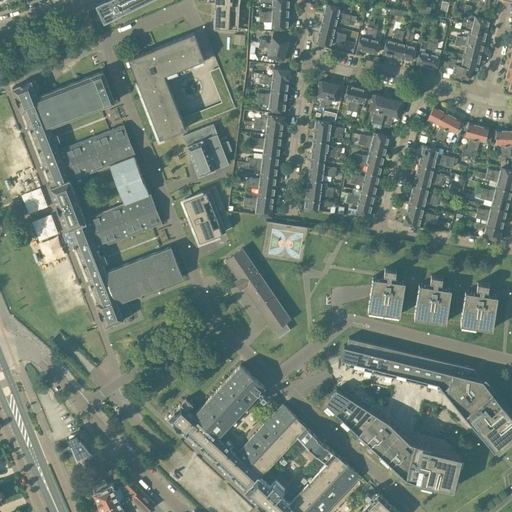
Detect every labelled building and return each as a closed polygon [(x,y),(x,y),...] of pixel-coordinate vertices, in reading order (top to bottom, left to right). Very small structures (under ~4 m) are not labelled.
[(147,0),(109,0),(106,1),(106,0),(96,5),(104,22),(114,17),(147,0)] [(215,0),(215,27),(238,27),(239,5),(239,0),(215,0)] [(327,3),(324,13),(355,20),(356,21),(357,16),(344,13),(345,7),(341,6),(327,3)] [(430,6),(419,5),(418,11),(429,13),(430,6)] [(260,11),(260,16),(288,18),(289,8),(273,7),(272,12),(260,11)] [(402,18),(403,16),(404,11),(390,8),(389,14),(398,15),(396,20),(401,21),(402,18)] [(413,12),(404,11),(403,16),(402,18),(412,19),(413,12)] [(355,20),(324,13),(322,22),(336,26),(337,21),(349,24),(354,25),(355,20)] [(468,19),(467,23),(487,28),(489,19),(475,15),(474,21),(468,19)] [(287,28),(288,18),(260,16),(259,21),(272,22),(271,27),(287,28)] [(322,22),(319,31),(345,38),(346,34),(334,31),(336,26),(322,22)] [(472,27),(471,32),(485,36),(487,28),(467,23),(466,26),(472,27)] [(367,51),(373,27),(367,26),(365,37),(360,35),(357,48),(367,51)] [(409,32),(406,44),(403,57),(413,60),(416,46),(418,40),(413,39),(415,27),(410,26),(409,32)] [(367,51),(377,53),(380,40),(375,39),(378,28),(373,27),(367,51)] [(393,55),(399,29),(395,28),(392,40),(387,39),(383,53),(393,55)] [(404,31),(399,29),(393,55),(403,57),(406,44),(401,42),(404,31)] [(194,31),(128,57),(160,137),(186,127),(165,73),(205,57),(194,31)] [(344,42),(345,38),(319,31),(317,42),(331,46),(333,39),(344,42)] [(456,40),(483,47),(485,36),(471,32),(469,31),(467,40),(462,39),(463,37),(457,36),(456,40)] [(245,44),(245,34),(234,34),(233,44),(245,44)] [(260,43),(286,49),(289,38),(273,34),(271,43),(266,42),(266,40),(261,38),(260,42),(260,43)] [(428,41),(422,39),(416,63),(427,66),(434,37),(434,36),(429,35),(428,41)] [(427,66),(437,68),(441,49),(436,48),(437,43),(438,38),(434,37),(427,66)] [(284,61),(286,49),(260,43),(260,42),(251,40),(250,58),(259,59),(255,53),(255,46),(264,48),(265,46),(269,48),(267,56),(262,55),(261,57),(259,57),(259,59),(273,61),(273,58),(284,61)] [(465,45),(463,54),(480,58),(483,47),(456,40),(455,44),(461,46),(461,44),(465,45)] [(471,68),(477,69),(480,58),(463,54),(461,62),(457,61),(457,59),(451,58),(450,62),(471,68)] [(450,62),(445,60),(444,65),(449,67),(450,64),(454,65),(452,75),(468,79),(471,68),(450,62)] [(268,75),(268,73),(258,72),(258,76),(260,77),(289,80),(290,70),(274,68),(273,76),(268,75)] [(105,255),(100,257),(97,249),(162,223),(124,125),(59,150),(56,142),(60,140),(58,133),(53,135),(50,127),(115,101),(102,70),(37,96),(35,91),(39,89),(35,78),(31,80),(12,87),(15,94),(14,94),(18,103),(19,102),(22,110),(24,109),(52,183),(50,184),(56,199),(56,201),(60,211),(61,213),(67,228),(69,227),(98,300),(96,301),(99,309),(98,309),(102,318),(105,325),(125,318),(124,317),(132,314),(127,303),(120,306),(118,302),(183,276),(171,246),(106,272),(103,263),(107,262),(105,255)] [(272,83),(271,88),(287,91),(289,80),(260,77),(259,82),(272,83)] [(320,105),(324,106),(331,81),(320,79),(316,94),(325,96),(324,100),(322,100),(320,105)] [(342,84),(331,81),(324,106),(329,108),(330,103),(331,103),(332,98),(338,100),(342,84)] [(358,87),(348,84),(345,97),(350,98),(347,109),(352,110),(358,87)] [(351,115),(356,116),(359,101),(365,102),(368,89),(358,87),(352,110),(351,115)] [(286,101),(287,91),(271,88),(271,94),(258,92),(258,97),(286,101)] [(0,91),(0,285),(9,307),(58,331),(60,330),(95,363),(105,354),(96,329),(98,328),(5,90),(0,91)] [(384,95),(374,92),(370,108),(374,110),(371,122),(377,123),(384,95)] [(389,113),(393,97),(384,95),(377,123),(376,127),(380,128),(384,112),(389,113)] [(286,101),(258,97),(257,103),(269,104),(269,109),(285,111),(286,101)] [(400,116),(404,100),(393,97),(389,113),(387,123),(391,125),(393,119),(391,118),(392,114),(400,116)] [(436,123),(443,110),(436,106),(436,105),(435,105),(434,105),(422,129),(426,131),(431,120),(436,123)] [(452,114),(451,114),(443,110),(436,123),(441,125),(435,136),(439,138),(452,114)] [(255,117),(254,122),(283,126),(284,116),(268,114),(268,119),(255,117)] [(454,132),(461,120),(454,116),(452,114),(439,138),(444,140),(449,130),(454,132)] [(316,118),(315,128),(343,132),(344,127),(332,126),(332,120),(316,118)] [(281,136),(283,126),(254,122),(254,127),(266,129),(265,134),(281,136)] [(471,150),(472,150),(479,124),(479,123),(477,124),(469,122),(465,135),(470,137),(467,148),(463,147),(462,154),(470,156),(471,150)] [(229,140),(221,143),(217,132),(213,123),(183,135),(199,174),(215,168),(228,162),(225,154),(233,151),(229,140)] [(485,141),(489,127),(481,125),(479,123),(479,124),(472,150),(476,151),(480,139),(485,141)] [(343,137),(343,132),(315,128),(314,138),(330,140),(330,135),(343,137)] [(505,156),(507,130),(507,128),(505,130),(496,129),(496,144),(500,144),(500,156),(501,156),(500,166),(501,166),(505,167),(505,156)] [(374,131),(373,136),(354,132),(353,136),(359,137),(359,138),(387,145),(389,135),(374,131)] [(280,146),(281,136),(265,134),(265,138),(252,137),(251,142),(280,146)] [(329,145),(330,140),(314,138),(312,148),(338,151),(341,152),(341,147),(329,145)] [(370,146),(369,151),(384,155),(387,145),(359,138),(358,143),(370,146)] [(264,148),(263,154),(279,156),(280,146),(251,142),(251,147),(264,148)] [(423,144),(421,154),(454,162),(457,163),(458,158),(450,156),(442,154),(443,149),(434,147),(430,145),(423,144)] [(338,151),(312,148),(311,158),(325,160),(325,155),(338,156),(338,151)] [(382,165),(384,155),(369,151),(368,156),(356,153),(354,158),(357,158),(382,165)] [(249,162),(278,166),(279,156),(263,154),(262,159),(250,157),(249,162)] [(453,167),(454,162),(421,154),(418,163),(434,167),(435,162),(453,167)] [(324,166),(325,160),(311,158),(310,168),(336,171),(336,167),(324,166)] [(380,174),(382,165),(357,158),(356,163),(368,166),(366,171),(380,174)] [(276,176),(278,166),(249,162),(249,167),(261,169),(260,174),(276,176)] [(434,167),(418,163),(416,173),(449,182),(450,177),(433,172),(434,167)] [(488,168),(486,173),(511,179),(511,168),(505,167),(501,166),(499,171),(488,168)] [(336,171),(310,168),(309,178),(322,180),(323,174),(335,176),(336,171)] [(377,184),(380,174),(366,171),(365,176),(353,173),(352,178),(377,184)] [(416,173),(413,183),(429,187),(430,182),(448,186),(449,182),(416,173)] [(511,190),(511,188),(511,179),(486,173),(485,178),(497,181),(496,186),(511,190)] [(243,176),(242,181),(275,186),(276,176),(260,174),(260,179),(243,176)] [(363,185),(361,190),(375,194),(377,184),(352,178),(348,177),(347,181),(351,182),(363,185)] [(309,178),(307,188),(333,191),(337,192),(337,189),(336,187),(322,185),(322,180),(309,178)] [(258,189),(258,194),(274,196),(275,186),(242,181),(242,186),(258,189)] [(413,183),(411,192),(439,199),(440,195),(428,191),(429,187),(413,183)] [(183,198),(191,217),(189,217),(191,221),(192,221),(200,240),(212,235),(232,227),(216,185),(183,198)] [(483,187),(482,193),(509,200),(511,190),(496,186),(495,190),(483,187)] [(307,188),(306,198),(320,199),(320,194),(333,196),(333,191),(307,188)] [(375,194),(361,190),(360,196),(348,192),(347,197),(373,203),(375,194)] [(492,200),(491,206),(507,210),(509,200),(482,193),(476,191),(474,196),(492,200)] [(446,201),(439,199),(411,192),(409,202),(424,206),(425,201),(444,206),(446,201)] [(244,202),(273,206),(274,196),(258,194),(257,199),(245,197),(245,199),(244,202)] [(355,215),(369,218),(373,203),(347,197),(346,201),(358,204),(355,215)] [(306,198),(305,208),(319,210),(319,204),(335,206),(336,202),(332,201),(320,199),(306,198)] [(271,216),(273,206),(244,202),(244,207),(256,208),(255,214),(271,216)] [(423,211),(424,206),(409,202),(406,212),(432,219),(434,219),(435,214),(423,211)] [(478,207),(477,212),(504,219),(507,210),(491,206),(490,210),(478,207)] [(434,219),(432,219),(406,212),(403,223),(419,227),(421,218),(426,219),(425,221),(436,224),(437,220),(434,219)] [(502,229),(504,219),(477,212),(475,217),(487,220),(486,224),(486,225),(502,229)] [(486,225),(486,224),(476,222),(475,226),(481,228),(481,226),(485,227),(483,235),(499,239),(502,229),(486,225)] [(239,277),(235,279),(241,287),(244,285),(274,328),(275,328),(280,335),(291,328),(286,320),(291,317),(272,290),(274,288),(271,284),(269,286),(242,248),(226,259),(239,277)] [(405,280),(373,275),(368,309),(400,314),(405,280)] [(446,321),(451,287),(419,282),(414,316),(446,321)] [(498,295),(466,290),(460,323),(493,328),(498,295)] [(349,336),(347,345),(344,344),(341,358),(349,360),(348,364),(354,366),(361,339),(349,336)] [(371,342),(361,339),(354,366),(365,369),(371,342)] [(382,344),(371,342),(365,369),(375,371),(382,344)] [(392,347),(382,344),(375,371),(386,374),(392,347)] [(386,374),(396,376),(403,349),(392,347),(386,374)] [(413,352),(403,349),(396,376),(407,379),(413,352)] [(424,354),(413,352),(407,379),(417,381),(424,354)] [(417,381),(428,384),(434,357),(424,354),(417,381)] [(445,359),(434,357),(428,384),(438,386),(445,359)] [(438,386),(443,388),(448,389),(455,362),(445,359),(438,386)] [(455,362),(448,389),(443,388),(495,448),(497,446),(498,448),(511,436),(511,407),(485,376),(483,378),(466,374),(475,367),(455,362)] [(325,511),(360,475),(283,403),(237,453),(230,447),(233,444),(228,439),(225,442),(218,436),(265,386),(241,364),(194,414),(189,409),(193,404),(186,397),(182,402),(168,417),(174,423),(181,429),(187,435),(189,433),(246,487),(245,488),(258,500),(257,501),(264,507),(265,507),(270,511),(400,511),(379,492),(359,511),(325,511)] [(344,392),(339,389),(336,387),(324,400),(326,402),(324,405),(333,413),(351,393),(347,389),(344,392)] [(341,421),(359,400),(351,393),(333,413),(341,421)] [(349,428),(367,408),(364,405),(365,405),(362,403),(359,400),(341,421),(349,428)] [(359,432),(406,476),(405,479),(435,486),(436,483),(454,487),(461,454),(459,454),(459,451),(411,439),(389,420),(365,405),(364,405),(367,408),(349,428),(350,429),(357,435),(359,432)] [(77,458),(87,453),(99,465),(108,457),(109,457),(92,440),(84,430),(77,433),(77,432),(68,436),(70,443),(77,458)] [(224,480),(224,481),(196,455),(197,454),(193,451),(193,452),(181,441),(175,447),(170,453),(159,465),(203,506),(209,511),(249,511),(253,508),(227,484),(227,483),(224,480)] [(101,468),(103,470),(116,464),(110,458),(109,459),(110,459),(101,468)] [(102,509),(141,489),(131,478),(125,485),(115,490),(111,483),(107,485),(104,478),(90,485),(102,509)] [(146,511),(155,503),(141,489),(102,509),(103,511),(146,511)]
